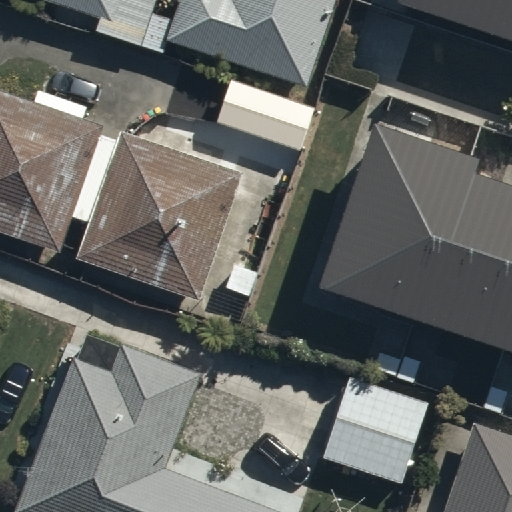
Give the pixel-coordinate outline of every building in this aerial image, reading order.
[(46,0),(145,32),(155,0),(46,0)] [(184,0),(172,37),(307,81),(333,0),(184,0)] [(511,0),(399,0),(398,4),(511,42),(511,0)] [(215,120),(298,148),(312,106),(228,78),(215,120)] [(0,224),(57,243),(69,208),(97,217),(86,251),(195,287),(235,165),(126,129),(123,139),(94,129),(97,122),(0,90),(0,224)] [(511,170),(378,127),(324,288),(511,350),(511,170)] [(14,511),(16,511),(305,511),(307,510),(164,455),(197,369),(86,327),(14,511)] [(322,452),(405,479),(430,403),(347,376),(322,452)] [(511,511),(511,430),(474,418),(442,511),(511,511)]
